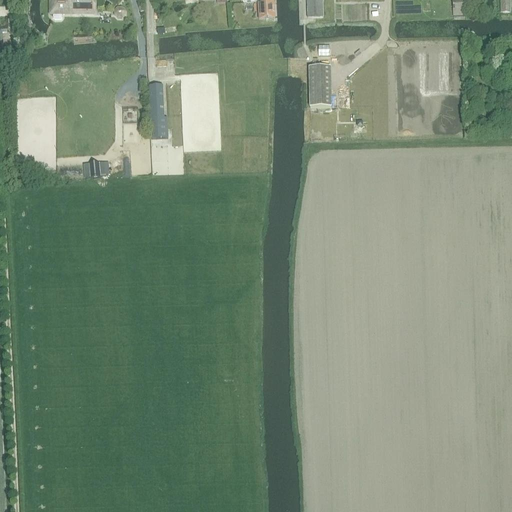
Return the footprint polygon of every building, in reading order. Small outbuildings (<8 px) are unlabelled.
[(94,0),(50,0),(51,14),(53,14),(53,19),(55,21),(60,21),(62,19),(62,14),(73,14),(73,4),(95,5),(94,0)] [(323,18),(322,0),(307,0),(308,19),(323,18)] [(471,8),(471,1),(465,1),(465,0),(453,1),(453,17),(465,17),(465,15),(470,15),(470,8),(471,8)] [(511,14),(511,1),(501,1),(501,14),(511,14)] [(259,3),(258,3),(259,20),(275,19),(274,2),(264,3),(259,3)] [(122,20),(126,17),(126,12),(123,8),(118,8),(114,11),(114,16),(117,20),(122,20)] [(287,76),(305,75),(305,59),(286,59),(287,76)] [(330,68),(309,69),(310,109),(331,109),(330,68)] [(162,89),(149,89),(152,141),(165,140),(162,89)] [(99,164),(90,165),(91,179),(99,178),(100,178),(99,164)]
